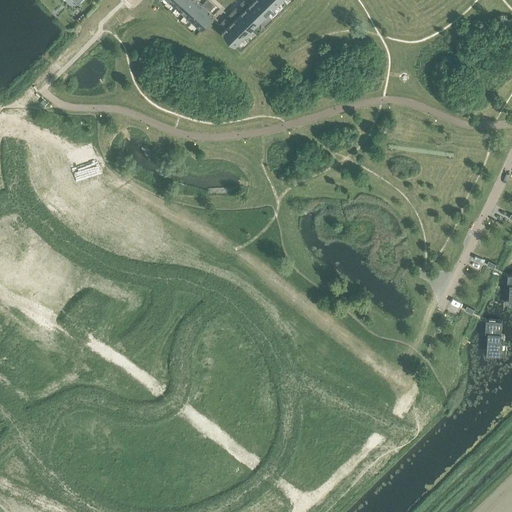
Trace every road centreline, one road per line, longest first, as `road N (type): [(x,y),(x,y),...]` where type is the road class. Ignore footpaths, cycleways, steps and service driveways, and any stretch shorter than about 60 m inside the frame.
road 1 (residential): [(23,198),(51,235),(89,258),(175,279),(245,312),(280,367),(284,391)]
road 2 (unknown): [(0,449),(20,429),(77,400),(134,411),(174,400),(192,329),(225,299)]
road 3 (residential): [(442,308),(511,158)]
road 4 (residential): [(284,391),(281,457),(252,487),(204,511)]
road 5 (residential): [(115,511),(69,489),(0,404)]
